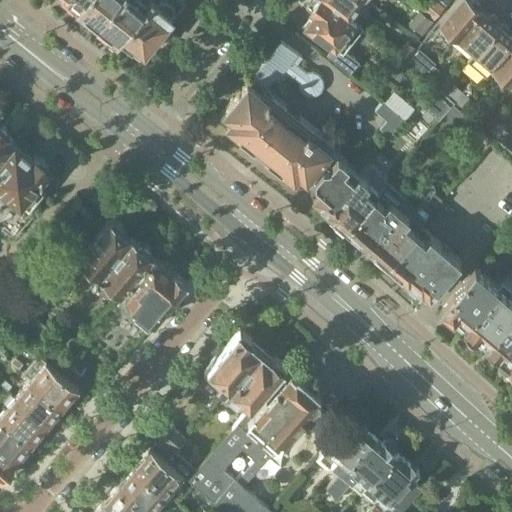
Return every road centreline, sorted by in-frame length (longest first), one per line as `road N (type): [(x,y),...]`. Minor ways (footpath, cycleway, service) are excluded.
road 1 (residential): [(37,511),(258,245)]
road 2 (secondary): [(145,128),(0,6)]
road 3 (secondary): [(394,351),(270,231)]
road 4 (secondary): [(258,245),(394,351)]
road 5 (secondary): [(0,34),(131,142)]
road 6 (residential): [(145,128),(248,0)]
road 7 (secondary): [(131,142),(258,245)]
road 8 (secondary): [(270,231),(145,128)]
road 9 (secondary): [(511,458),(394,351)]
